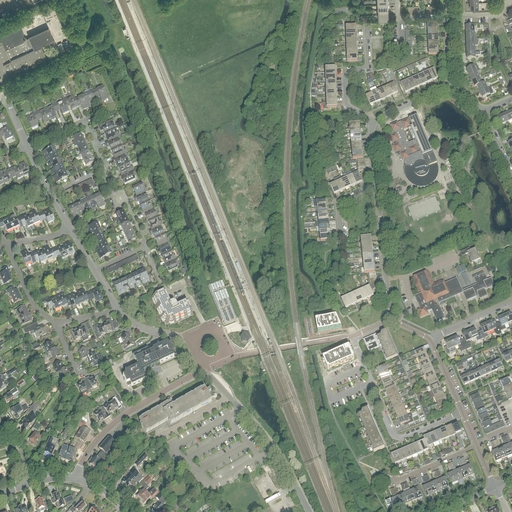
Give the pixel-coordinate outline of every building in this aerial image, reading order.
[(15,33),(0,39),(0,67),(42,49),(39,43),(60,33),(51,13),(27,24),(30,29),(16,35),(15,33)] [(479,71),(476,64),(471,65),(472,67),(466,69),(469,76),(477,72),(479,71)] [(427,83),(433,81),(428,71),(427,69),(422,72),(423,74),(427,83)] [(434,69),(428,71),(433,81),(438,78),(434,69)] [(477,72),(469,76),(472,82),(479,78),(477,72)] [(423,74),(417,76),(422,86),(427,83),(423,74)] [(417,76),(412,79),(416,88),(422,86),(417,76)] [(479,78),(472,82),(474,87),(477,86),(482,84),(479,78)] [(412,79),(406,81),(411,91),(416,88),(412,79)] [(401,84),(405,93),(411,91),(406,81),(401,84)] [(480,92),(488,89),(485,83),(482,84),(477,86),(480,92)] [(394,84),(388,86),(392,96),(398,93),(394,84)] [(387,98),(392,96),(388,86),(383,89),(387,98)] [(95,90),(95,89),(93,90),(96,97),(99,95),(101,101),(108,98),(102,87),(95,90)] [(488,89),(480,92),(482,98),(486,97),(487,99),(491,97),(490,95),(494,93),(491,87),(488,89)] [(383,89),(377,91),(381,101),(387,98),(383,89)] [(91,92),(83,95),(89,107),(95,104),(93,98),(96,97),(93,90),(91,91),(91,92)] [(377,91),(372,93),(376,103),(381,101),(377,91)] [(366,96),(370,106),(376,103),(372,93),(366,96)] [(80,104),(83,110),(89,107),(83,95),(76,98),(75,94),(73,95),(73,96),(74,99),(77,105),(80,104)] [(78,108),(77,105),(74,99),(73,96),(66,99),(65,99),(64,97),(62,97),(63,100),(66,106),(69,105),(72,111),(78,108)] [(53,102),(54,104),(57,110),(60,109),(63,115),(69,112),(66,106),(63,100),(56,104),(55,101),(53,102)] [(52,106),(45,109),(50,121),(56,118),(54,112),(57,110),(54,104),(52,105),(52,106)] [(44,124),(50,121),(45,109),(38,112),(36,109),(34,110),(38,119),(41,117),(44,124)] [(38,119),(34,110),(32,110),(33,114),(26,117),(31,129),(38,126),(36,122),(35,120),(38,119)] [(499,117),(502,125),(508,122),(505,114),(499,117)] [(394,135),(389,137),(393,146),(392,146),(395,154),(396,155),(399,156),(400,156),(402,161),(403,161),(406,166),(405,167),(405,171),(405,175),(407,179),(410,182),(413,184),(413,185),(417,186),(421,187),(425,187),(429,185),(431,184),(432,183),(435,180),(437,176),(438,172),(438,168),(437,164),(438,164),(433,152),(432,152),(427,141),(428,140),(426,136),(419,120),(418,120),(419,119),(417,115),(412,117),(413,118),(409,120),(409,119),(398,123),(397,122),(390,125),(393,133),(394,135)] [(104,134),(115,129),(112,124),(114,123),(112,120),(102,124),(99,126),(99,127),(101,132),(103,131),(104,134)] [(7,126),(0,129),(0,135),(1,138),(4,136),(6,141),(12,138),(11,136),(9,131),(7,126)] [(108,142),(117,138),(120,136),(119,133),(117,134),(115,129),(104,134),(106,139),(108,142)] [(73,143),(74,145),(84,140),(82,135),(80,135),(73,138),(75,142),(73,143)] [(110,148),(111,151),(121,146),(117,138),(108,142),(105,143),(107,146),(108,149),(110,148)] [(77,147),(78,150),(87,146),(84,140),(74,145),(75,148),(77,147)] [(80,153),(81,156),(90,152),(87,146),(78,150),(76,151),(78,153),(80,153)] [(115,159),(124,155),(127,154),(125,150),(124,151),(121,146),(111,151),(113,156),(115,159)] [(45,158),(56,153),(53,147),(42,152),(45,158)] [(82,158),(83,161),(92,158),(90,152),(81,156),(79,157),(80,159),(82,158)] [(49,161),(50,163),(59,159),(56,153),(45,158),(47,162),(49,161)] [(116,165),(117,168),(128,163),(124,155),(115,159),(112,160),(115,166),(116,165)] [(93,164),(92,162),(94,162),(92,158),(83,161),(82,162),(83,165),(85,164),(86,167),(93,164)] [(48,164),(49,169),(52,167),(53,170),(62,165),(59,159),(50,163),(48,164)] [(454,170),(449,159),(444,161),(448,172),(454,170)] [(18,165),(19,168),(23,177),(30,175),(24,163),(18,165)] [(118,170),(121,176),(133,170),(132,167),(130,168),(128,163),(117,168),(118,170)] [(55,173),(56,176),(65,171),(62,165),(53,170),(50,171),(52,175),(55,173)] [(17,180),(23,177),(19,168),(17,169),(16,166),(11,168),(8,170),(12,178),(16,177),(17,180)] [(355,169),(351,171),(351,172),(352,175),(357,184),(362,182),(362,180),(364,179),(366,175),(366,173),(366,171),(359,171),(358,172),(356,173),(355,169)] [(5,171),(4,170),(3,171),(0,171),(0,176),(4,184),(10,182),(9,180),(12,178),(8,170),(5,171)] [(132,175),(135,173),(133,170),(121,176),(120,176),(122,180),(124,185),(135,180),(132,175)] [(56,183),(68,178),(65,171),(56,176),(53,177),(56,183)] [(351,187),(357,184),(352,175),(351,172),(346,174),(347,177),(351,187)] [(459,183),(454,172),(447,175),(452,186),(459,183)] [(345,189),(351,187),(347,177),(341,180),(345,189)] [(341,180),(336,182),(340,192),(345,189),(341,180)] [(330,185),(334,194),(340,192),(336,182),(330,185)] [(136,196),(145,193),(147,192),(146,188),(144,189),(142,184),(132,188),(135,194),(136,196)] [(138,203),(139,205),(149,201),(145,193),(136,196),(134,197),(136,201),(137,204),(138,203)] [(99,194),(93,197),(97,206),(98,209),(105,206),(99,194)] [(96,210),(95,207),(97,206),(93,197),(87,200),(91,209),(92,211),(96,210)] [(317,207),(327,206),(327,201),(325,201),(325,199),(317,200),(313,200),(314,207),(317,207)] [(90,212),(89,210),(91,209),(87,200),(81,203),(85,212),(86,214),(90,212)] [(143,214),(144,213),(153,209),(149,201),(139,205),(143,214)] [(80,217),(84,215),(83,213),(85,212),(81,203),(75,206),(80,217)] [(74,220),(80,217),(75,206),(68,208),(74,220)] [(54,221),(49,209),(39,214),(43,221),(46,220),(48,224),(54,221)] [(144,213),(148,221),(157,217),(153,209),(144,213)] [(34,210),(28,213),(30,217),(34,225),(43,221),(39,214),(36,215),(34,210)] [(117,218),(115,219),(116,221),(126,216),(124,211),(123,212),(122,211),(115,215),(117,218)] [(34,225),(30,217),(27,218),(26,214),(18,218),(23,227),(26,226),(27,228),(34,225)] [(20,228),(23,227),(18,218),(16,219),(14,215),(7,217),(13,229),(19,227),(20,228)] [(119,223),(120,226),(129,222),(126,216),(116,221),(117,224),(119,223)] [(7,232),(13,229),(7,217),(0,220),(0,228),(0,229),(4,227),(7,232)] [(151,228),(152,230),(163,225),(161,222),(160,223),(157,217),(148,221),(151,228)] [(88,234),(100,229),(97,223),(99,223),(98,220),(92,222),(93,225),(86,228),(88,234)] [(120,229),(121,228),(123,232),(131,228),(129,222),(120,226),(118,227),(120,229)] [(153,236),(155,239),(164,234),(160,226),(163,225),(152,230),(149,231),(152,237),(153,236)] [(124,234),(125,237),(134,234),(131,228),(123,232),(121,233),(122,235),(124,234)] [(93,237),(94,240),(103,235),(100,229),(88,234),(90,238),(93,237)] [(135,238),(136,238),(134,234),(125,237),(124,238),(125,241),(127,240),(128,243),(135,240),(135,238)] [(158,247),(167,243),(169,242),(168,239),(166,240),(164,234),(155,239),(158,247)] [(103,235),(94,240),(91,241),(93,245),(96,243),(97,246),(106,241),(103,235)] [(98,250),(99,252),(108,248),(106,241),(97,246),(94,247),(96,251),(98,250)] [(69,242),(63,245),(64,248),(68,257),(74,254),(69,242)] [(160,253),(161,256),(171,251),(167,243),(158,247),(156,248),(158,252),(159,254),(160,253)] [(53,259),(57,258),(53,250),(50,251),(48,246),(45,247),(41,249),(43,252),(47,261),(53,258),(53,259)] [(61,249),(60,246),(53,250),(57,258),(60,256),(62,259),(68,257),(64,248),(61,249)] [(100,259),(111,254),(108,248),(99,252),(97,253),(100,259)] [(471,250),(472,250),(471,251),(469,248),(461,252),(462,256),(468,254),(470,259),(469,259),(471,264),(472,264),(472,263),(475,262),(477,265),(482,263),(477,253),(478,253),(476,248),(471,250)] [(32,264),(36,262),(31,254),(28,255),(26,250),(20,253),(25,265),(31,262),(32,264)] [(40,253),(39,250),(31,254),(36,262),(39,261),(41,264),(47,261),(43,252),(40,253)] [(164,261),(165,264),(176,259),(175,256),(173,257),(171,251),(161,256),(164,261)] [(176,259),(165,264),(164,264),(168,273),(177,268),(178,270),(181,268),(179,264),(178,264),(176,259)] [(0,283),(1,286),(11,282),(11,281),(12,280),(8,272),(9,271),(7,267),(1,269),(3,272),(0,273),(0,276),(2,280),(0,280),(0,283)] [(463,267),(455,271),(458,276),(466,273),(463,267)] [(138,273),(142,282),(143,284),(149,282),(144,270),(138,273)] [(414,277),(413,279),(417,286),(418,291),(421,292),(421,293),(416,296),(422,308),(420,309),(419,312),(421,316),(428,314),(427,312),(432,310),(437,322),(445,318),(439,303),(440,303),(445,301),(463,293),(467,301),(476,297),(476,296),(478,295),(480,299),(487,296),(484,289),(487,288),(487,289),(494,286),(491,278),(487,280),(485,274),(475,279),(477,284),(462,290),(457,278),(444,284),(443,281),(441,281),(433,284),(432,280),(428,272),(426,271),(414,277)] [(141,285),(140,283),(142,282),(138,273),(131,276),(136,285),(137,287),(141,285)] [(135,288),(133,286),(136,285),(131,276),(125,279),(129,288),(131,290),(135,288)] [(128,291),(127,289),(129,288),(125,279),(119,281),(125,293),(128,291)] [(113,284),(118,296),(125,293),(119,281),(113,284)] [(368,298),(374,295),(371,290),(369,286),(364,289),(368,298)] [(14,288),(6,292),(8,295),(9,294),(14,305),(22,301),(18,291),(17,290),(15,291),(14,288)] [(97,288),(88,292),(91,300),(94,298),(96,303),(103,300),(97,288)] [(85,294),(83,289),(76,292),(78,295),(82,304),(88,301),(91,300),(88,292),(85,294)] [(362,301),(368,298),(364,289),(358,291),(362,301)] [(170,304),(164,291),(152,297),(162,321),(171,324),(192,315),(187,302),(176,307),(175,304),(172,303),(170,304)] [(358,291),(352,294),(357,303),(362,301),(358,291)] [(64,298),(62,293),(56,296),(61,308),(67,305),(68,307),(71,306),(67,296),(64,298)] [(76,296),(74,293),(67,296),(71,306),(74,304),(76,307),(82,304),(78,295),(76,296)] [(352,294),(347,296),(351,306),(357,303),(352,294)] [(61,308),(56,296),(49,299),(48,297),(41,300),(43,304),(46,303),(49,309),(53,307),(55,311),(61,308)] [(341,299),(346,308),(351,306),(347,296),(341,299)] [(28,312),(26,309),(25,310),(24,307),(16,310),(22,325),(30,321),(30,320),(33,318),(31,312),(28,313),(28,312)] [(505,325),(508,324),(504,316),(498,318),(500,323),(497,324),(501,331),(506,329),(505,325)] [(316,322),(318,333),(341,329),(336,318),(335,318),(316,321),(316,322)] [(107,323),(102,325),(106,334),(111,331),(112,332),(115,331),(114,329),(111,323),(110,320),(107,321),(107,323)] [(492,321),(487,323),(490,331),(494,330),(495,334),(498,336),(502,334),(501,331),(497,324),(495,326),(492,321)] [(37,328),(35,326),(37,325),(37,323),(23,330),(25,335),(30,332),(31,335),(34,333),(36,338),(46,334),(43,326),(37,328)] [(489,336),(487,333),(490,331),(487,323),(481,326),(483,331),(480,332),(483,339),(489,336)] [(81,338),(82,337),(84,341),(87,340),(88,339),(87,336),(90,335),(85,324),(82,325),(83,327),(77,330),(81,338)] [(100,336),(106,334),(102,325),(97,328),(96,326),(93,327),(98,338),(101,337),(100,336)] [(475,328),(469,331),(472,339),(476,338),(478,341),(483,339),(480,332),(477,333),(475,328)] [(75,340),(81,338),(77,330),(72,332),(71,330),(68,332),(73,343),(76,341),(75,340)] [(123,342),(123,343),(131,340),(129,334),(131,333),(129,331),(118,336),(120,339),(118,339),(120,343),(123,342)] [(386,331),(364,340),(369,352),(382,347),(388,360),(398,356),(386,331)] [(471,344),(469,341),(472,339),(469,331),(463,334),(465,339),(462,340),(466,350),(471,348),(471,344)] [(248,333),(243,333),(240,337),(242,341),(247,342),(250,338),(248,333)] [(457,336),(451,339),(455,347),(458,346),(460,349),(462,351),(466,350),(462,340),(460,341),(457,336)] [(453,352),(452,349),(455,347),(451,339),(445,342),(448,347),(445,348),(448,355),(453,352)] [(131,340),(123,343),(126,349),(125,349),(126,352),(137,347),(136,344),(134,345),(131,340)] [(50,352),(55,349),(51,342),(44,346),(47,353),(50,352)] [(124,372),(125,374),(122,376),(128,387),(131,386),(131,387),(146,380),(141,369),(154,363),(153,362),(157,360),(159,364),(174,357),(173,356),(176,354),(171,343),(168,345),(166,342),(152,349),(153,350),(149,352),(147,349),(133,355),(138,366),(124,372)] [(82,360),(87,357),(94,354),(92,350),(88,352),(86,348),(89,347),(88,344),(82,347),(83,350),(78,352),(82,360)] [(349,347),(322,358),(327,369),(327,370),(328,370),(353,359),(354,359),(353,358),(349,347)] [(50,363),(59,359),(58,357),(61,355),(57,348),(55,349),(50,352),(53,359),(49,361),(50,363)] [(417,358),(427,354),(424,349),(415,352),(415,351),(410,353),(412,357),(416,356),(417,358)] [(502,349),(500,350),(502,356),(503,356),(507,363),(511,360),(511,359),(509,353),(508,353),(506,349),(503,351),(502,349)] [(102,356),(99,355),(96,356),(95,354),(94,354),(87,357),(90,365),(93,363),(94,367),(103,362),(104,360),(102,356)] [(417,358),(419,364),(429,360),(427,354),(417,358)] [(491,356),(492,358),(494,363),(494,362),(498,370),(503,368),(500,360),(496,362),(493,355),(491,356)] [(488,360),(486,361),(488,365),(489,365),(492,373),(498,370),(494,362),(494,363),(492,358),(488,360)] [(59,359),(50,363),(51,366),(53,366),(56,373),(59,372),(64,369),(61,362),(60,362),(59,359)] [(419,364),(422,370),(432,366),(429,360),(419,364)] [(481,363),(481,364),(483,368),(483,367),(487,375),(492,373),(489,365),(488,365),(485,367),(483,363),(481,363)] [(379,375),(388,371),(386,365),(376,369),(379,375)] [(477,370),(478,370),(481,378),(487,375),(483,367),(483,368),(479,369),(478,366),(478,365),(475,366),(476,367),(477,370)] [(422,370),(424,375),(434,371),(432,366),(422,370)] [(470,368),(471,370),(472,373),(472,372),(476,380),(481,378),(478,370),(477,370),(476,367),(473,369),(472,367),(470,368)] [(64,369),(59,372),(62,379),(58,381),(59,383),(68,379),(67,377),(70,375),(67,368),(64,369)] [(467,370),(464,371),(466,375),(467,375),(470,382),(476,380),(472,372),(472,373),(471,370),(467,371),(467,370)] [(391,377),(388,371),(379,375),(381,381),(391,377)] [(424,375),(427,381),(436,377),(434,371),(424,375)] [(465,385),(470,382),(467,375),(466,375),(463,376),(461,372),(459,373),(461,378),(461,377),(465,385)] [(0,381),(10,375),(9,373),(6,375),(5,375),(2,377),(0,374),(0,381)] [(0,389),(11,383),(8,379),(12,377),(10,375),(0,381),(0,389)] [(381,381),(384,386),(393,382),(391,377),(381,381)] [(427,381),(429,386),(439,382),(436,377),(427,381)] [(87,378),(84,379),(90,390),(92,389),(92,388),(97,386),(94,378),(88,380),(87,378)] [(90,390),(84,379),(81,381),(82,383),(77,385),(82,395),(86,393),(87,395),(91,393),(90,390)] [(396,388),(393,382),(384,386),(386,392),(396,388)] [(429,386),(431,392),(441,388),(439,382),(429,386)] [(511,384),(503,388),(505,392),(511,389),(511,384)] [(166,402),(138,418),(140,422),(139,423),(141,426),(142,425),(146,432),(168,420),(171,424),(212,401),(211,399),(214,397),(211,391),(211,392),(209,389),(206,391),(204,387),(178,402),(173,404),(170,400),(166,402)] [(386,392),(388,398),(398,393),(396,388),(386,392)] [(431,392),(434,398),(444,393),(441,388),(431,392)] [(12,395),(17,392),(16,389),(6,394),(7,395),(3,398),(6,404),(14,399),(12,395)] [(400,399),(398,393),(388,398),(391,403),(400,399)] [(444,393),(434,398),(436,403),(446,399),(444,393)] [(113,401),(108,404),(114,411),(118,408),(120,409),(122,407),(115,397),(112,399),(113,401)] [(391,403),(393,409),(403,404),(400,399),(391,403)] [(448,405),(446,399),(436,403),(437,405),(439,409),(440,411),(444,409),(443,407),(448,405)] [(31,423),(36,419),(32,415),(39,407),(35,403),(25,415),(27,417),(23,420),(24,420),(19,425),(25,430),(28,427),(29,428),(31,425),(30,425),(31,423)] [(110,416),(109,414),(114,411),(108,404),(103,407),(103,406),(100,408),(108,418),(110,416)] [(405,410),(403,404),(393,409),(396,414),(405,410)] [(26,406),(21,409),(19,405),(11,410),(16,419),(19,418),(18,416),(21,414),(21,413),(28,409),(26,406)] [(105,420),(108,418),(100,408),(99,409),(98,410),(98,411),(93,415),(99,422),(104,418),(105,420)] [(362,411),(363,413),(358,415),(374,452),(384,448),(367,408),(362,411)] [(396,414),(398,420),(408,416),(405,410),(396,414)] [(412,417),(409,418),(408,416),(398,420),(400,425),(404,424),(407,423),(408,424),(408,425),(414,422),(412,417)] [(81,428),(82,426),(84,423),(79,420),(76,425),(81,428)] [(31,436),(32,437),(29,441),(34,445),(42,437),(37,433),(41,427),(36,423),(31,431),(34,433),(31,436)] [(456,435),(461,445),(463,443),(461,437),(463,436),(457,423),(452,425),(456,435)] [(446,427),(450,437),(456,435),(452,425),(446,427)] [(90,431),(82,426),(81,428),(76,437),(84,442),(90,431)] [(446,427),(440,430),(445,440),(450,437),(446,427)] [(440,430),(435,432),(439,442),(445,440),(440,430)] [(64,431),(61,439),(64,440),(69,433),(64,431)] [(435,432),(429,435),(433,445),(439,442),(435,432)] [(428,447),(433,445),(429,435),(423,437),(425,440),(428,447)] [(43,453),(51,457),(59,441),(50,437),(43,453)] [(92,468),(94,469),(95,468),(96,468),(96,467),(99,469),(102,464),(114,450),(118,445),(116,443),(108,437),(99,448),(102,451),(96,458),(94,456),(93,459),(91,458),(89,461),(90,462),(89,464),(93,466),(92,468)] [(425,440),(419,442),(423,452),(429,450),(428,447),(425,440)] [(419,442),(414,445),(418,455),(423,452),(419,442)] [(65,447),(65,446),(62,445),(58,457),(61,458),(60,460),(65,461),(68,448),(65,447)] [(414,445),(408,447),(412,457),(418,455),(414,445)] [(507,457),(511,454),(511,453),(508,446),(503,448),(507,457)] [(408,447),(402,449),(407,459),(412,457),(408,447)] [(69,462),(69,461),(72,462),(73,458),(74,459),(76,451),(68,448),(65,461),(69,462)] [(503,448),(497,450),(501,459),(507,457),(503,448)] [(401,462),(407,459),(402,449),(397,452),(401,462)] [(492,453),(496,461),(501,459),(497,450),(492,453)] [(395,464),(401,462),(397,452),(391,454),(395,464)] [(107,468),(104,472),(107,474),(108,473),(112,476),(117,470),(112,467),(113,465),(116,461),(113,459),(110,463),(108,466),(109,466),(108,468),(107,468)] [(470,465),(465,468),(468,477),(474,474),(470,465)] [(465,468),(459,470),(463,479),(468,477),(465,468)] [(125,478),(122,482),(127,487),(129,484),(133,487),(136,484),(137,485),(143,478),(133,469),(130,473),(129,472),(125,478)] [(459,470),(454,472),(458,481),(463,479),(459,470)] [(274,480),(269,472),(258,478),(263,486),(274,480)] [(448,475),(452,484),(458,481),(454,472),(448,475)] [(141,491),(136,496),(140,500),(147,492),(145,491),(148,488),(147,487),(152,482),(150,480),(150,479),(151,478),(149,475),(143,481),(147,484),(141,490),(141,491)] [(439,480),(443,489),(449,487),(445,478),(439,480)] [(438,492),(443,489),(439,480),(434,483),(438,492)] [(434,483),(428,485),(432,494),(438,492),(434,483)] [(423,487),(427,496),(432,494),(428,485),(423,487)] [(147,492),(140,500),(143,503),(148,498),(149,498),(151,496),(153,498),(158,493),(153,488),(148,493),(147,492)] [(413,490),(417,499),(422,497),(419,488),(413,490)] [(392,505),(393,505),(395,508),(400,506),(396,497),(395,494),(393,489),(390,490),(392,496),(393,499),(391,500),(392,503),(392,504),(390,500),(386,502),(388,507),(393,506),(392,505)] [(413,490),(407,492),(411,501),(417,499),(413,490)] [(159,501),(151,510),(152,511),(151,511),(159,511),(160,511),(164,509),(162,506),(164,504),(168,501),(163,497),(164,495),(161,492),(156,498),(159,501)] [(276,509),(284,505),(282,501),(285,499),(281,492),(271,497),(275,504),(274,505),(276,509)] [(411,501),(407,492),(402,495),(406,504),(411,501)] [(53,495),(54,499),(51,500),(52,504),(58,502),(60,507),(64,506),(63,502),(62,502),(61,499),(60,499),(59,495),(58,496),(58,495),(57,495),(56,494),(53,495)] [(400,506),(406,504),(402,495),(396,497),(400,506)] [(36,511),(42,511),(43,511),(42,509),(47,507),(45,503),(43,504),(42,500),(41,500),(36,501),(35,502),(37,507),(36,507),(37,510),(36,511)] [(72,507),(69,510),(69,511),(70,511),(81,511),(87,507),(84,504),(82,502),(80,504),(76,508),(75,507),(73,509),(72,507)]
